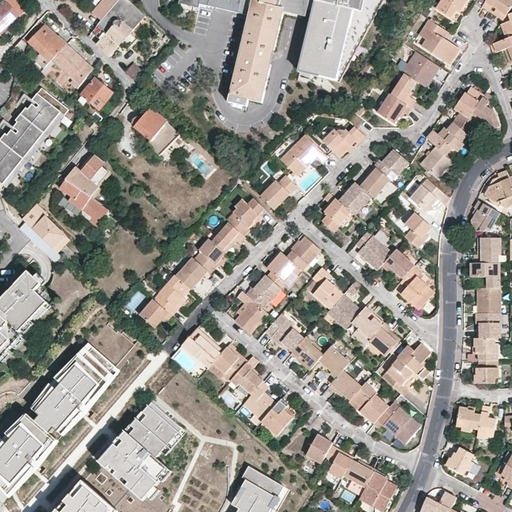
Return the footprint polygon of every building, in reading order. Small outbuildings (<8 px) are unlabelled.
[(0,34),(20,17),(6,0),(0,5),(0,34)] [(25,12),(14,0),(6,0),(20,17),(25,12)] [(101,0),(83,23),(86,26),(84,30),(84,32),(89,35),(90,35),(97,27),(105,16),(117,0),(101,0)] [(120,46),(145,16),(127,0),(117,0),(105,16),(115,24),(106,35),(120,46)] [(179,0),(178,3),(199,8),(199,4),(247,15),(228,103),(248,108),(250,99),(264,102),(283,7),(304,12),(304,10),(306,0),(179,0)] [(306,0),(304,10),(314,13),(300,74),(341,83),(352,62),(348,60),(356,44),(361,47),(375,22),(371,20),(381,0),(306,0)] [(386,0),(381,0),(371,20),(375,22),(386,0)] [(459,12),(466,0),(441,0),(436,9),(449,17),(455,10),(459,12)] [(506,15),(511,5),(511,1),(510,0),(486,0),(482,7),(489,11),(493,6),(506,15)] [(503,20),(506,15),(493,6),(489,11),(503,20)] [(455,10),(449,17),(457,22),(462,14),(459,12),(455,10)] [(491,45),(494,53),(505,49),(508,48),(511,45),(511,13),(508,15),(511,21),(501,25),(505,35),(509,34),(510,37),(507,39),(491,45)] [(115,24),(105,16),(97,27),(106,35),(115,24)] [(448,31),(429,19),(419,34),(426,39),(422,46),(448,63),(458,47),(443,38),(448,31)] [(66,44),(67,42),(59,35),(58,36),(45,24),(29,41),(41,52),(50,61),(66,44)] [(97,46),(110,57),(120,46),(106,35),(97,46)] [(23,38),(16,45),(21,50),(28,43),(23,38)] [(28,43),(21,50),(24,53),(31,45),(28,43)] [(44,66),(42,69),(45,72),(55,62),(72,79),(71,81),(78,87),(94,69),(88,64),(89,62),(81,54),(79,56),(66,44),(50,61),(44,66)] [(348,60),(352,62),(361,47),(356,44),(348,60)] [(35,58),(44,66),(50,61),(41,52),(35,58)] [(435,72),(439,66),(419,53),(406,74),(418,82),(422,85),(432,70),(435,72)] [(139,69),(134,64),(124,73),(130,80),(132,80),(132,79),(133,79),(134,79),(134,80),(135,80),(142,72),(139,69)] [(422,85),(425,87),(435,72),(432,70),(422,85)] [(418,82),(406,74),(404,74),(391,94),(410,107),(412,108),(417,101),(409,96),(412,92),(418,82)] [(113,93),(95,78),(81,96),(99,110),(113,93)] [(455,122),(463,129),(468,121),(470,118),(484,95),(471,87),(466,94),(465,93),(455,108),(461,112),(455,122)] [(66,107),(42,88),(37,95),(39,97),(35,102),(44,109),(43,112),(33,104),(29,109),(27,108),(16,121),(18,122),(14,128),(24,135),(22,138),(12,130),(8,135),(6,134),(0,141),(0,158),(3,161),(1,164),(0,162),(0,182),(3,185),(14,172),(24,159),(34,146),(45,133),(55,120),(66,107)] [(492,96),(486,92),(484,95),(470,118),(468,121),(479,129),(485,120),(487,121),(493,137),(496,136),(498,134),(499,133),(500,132),(501,129),(494,111),(486,106),(492,96)] [(410,107),(391,94),(389,93),(377,112),(395,124),(400,117),(403,112),(406,114),(408,115),(412,108),(410,107)] [(44,109),(35,102),(33,104),(43,112),(44,109)] [(69,110),(66,107),(55,120),(59,123),(69,110)] [(182,134),(168,122),(169,122),(151,107),(142,119),(139,117),(138,118),(136,118),(134,119),(133,120),(132,122),(133,124),(134,125),(152,140),(149,144),(162,156),(182,134)] [(49,136),(59,123),(55,120),(45,133),(49,136)] [(452,120),(445,128),(448,130),(455,122),(452,120)] [(462,142),(468,134),(463,129),(455,122),(448,130),(445,128),(438,135),(434,131),(427,138),(436,146),(446,155),(452,147),(457,152),(464,144),(462,142)] [(364,136),(354,126),(348,133),(345,130),(340,135),(335,130),(323,142),(332,151),(339,158),(346,150),(356,141),(357,143),(364,136)] [(24,135),(14,128),(12,130),(22,138),(24,135)] [(38,149),(49,136),(45,133),(34,146),(38,149)] [(304,135),(292,146),(309,163),(315,157),(320,163),(326,157),(304,135)] [(356,141),(346,150),(348,152),(354,146),(357,143),(356,141)] [(187,144),(181,151),(184,154),(191,147),(187,144)] [(28,162),(38,149),(34,146),(24,159),(28,162)] [(309,163),(292,146),(279,159),(294,174),(303,165),(305,166),(309,163)] [(438,179),(454,162),(451,159),(446,155),(436,146),(421,163),(438,179)] [(396,176),(408,163),(394,150),(382,162),(380,160),(375,165),(386,175),(391,170),(396,176)] [(77,167),(67,179),(92,197),(101,186),(91,178),(103,163),(94,156),(89,162),(82,171),(77,167)] [(17,175),(28,162),(24,159),(14,172),(17,175)] [(103,163),(91,178),(101,186),(113,171),(103,163)] [(303,165),(294,174),(296,176),(305,166),(303,165)] [(390,179),(386,175),(375,165),(369,172),(372,174),(368,178),(361,186),(371,196),(373,197),(390,179)] [(511,181),(511,178),(508,171),(498,175),(499,178),(501,182),(490,187),(485,195),(499,203),(504,201),(507,208),(511,206),(511,181)] [(7,188),(17,175),(14,172),(3,185),(7,188)] [(284,175),(282,177),(294,188),(296,186),(284,175)] [(275,179),(259,195),(273,209),(294,188),(282,177),(278,182),(275,179)] [(501,182),(499,178),(493,181),(490,187),(501,182)] [(92,197),(67,179),(61,188),(72,197),(70,201),(83,210),(94,218),(101,224),(111,211),(96,200),(92,197)] [(444,205),(450,199),(427,179),(410,199),(424,211),(434,210),(433,206),(438,200),(442,204),(444,205)] [(351,212),(355,215),(371,196),(361,186),(356,182),(339,201),(351,212)] [(105,189),(101,186),(92,197),(96,200),(105,189)] [(326,198),(325,199),(328,203),(330,204),(325,210),(324,211),(328,214),(322,221),(334,231),(351,212),(339,201),(330,193),(326,198)] [(83,210),(70,201),(65,197),(59,205),(66,209),(67,207),(79,216),(83,210)] [(264,209),(253,198),(248,203),(242,198),(235,205),(237,207),(232,212),(236,217),(230,224),(244,236),(250,230),(248,228),(253,222),(253,221),(258,215),(264,209)] [(438,209),(442,204),(438,200),(433,206),(434,210),(438,209)] [(500,213),(479,200),(475,208),(478,210),(473,219),(473,231),(483,231),(483,228),(491,228),(500,213)] [(39,204),(24,218),(55,248),(68,235),(49,216),(45,213),(47,211),(39,204)] [(232,212),(225,219),(229,222),(230,224),(236,217),(232,212)] [(425,236),(432,228),(416,213),(406,225),(412,230),(406,238),(418,249),(424,241),(422,239),(425,236)] [(261,218),(258,215),(253,221),(253,222),(248,228),(250,230),(261,218)] [(101,224),(94,218),(91,221),(99,227),(101,224)] [(230,224),(229,222),(212,241),(223,251),(234,239),(236,241),(240,244),(245,238),(244,236),(230,224)] [(379,229),(372,236),(384,246),(390,239),(379,229)] [(372,236),(367,231),(356,244),(361,249),(358,253),(377,271),(382,266),(392,254),(384,246),(372,236)] [(68,235),(55,248),(59,252),(71,239),(68,235)] [(303,271),(321,251),(306,237),(301,242),(293,252),(291,250),(285,256),(299,268),(303,271)] [(212,241),(209,238),(200,249),(201,251),(194,259),(207,270),(210,273),(217,265),(215,263),(220,259),(225,253),(223,251),(212,241)] [(501,238),(478,238),(478,248),(481,248),(481,255),(478,255),(474,255),(473,263),(499,263),(499,256),(501,255),(501,238)] [(234,239),(223,251),(225,253),(236,241),(234,239)] [(301,242),(299,241),(291,250),(293,252),(301,242)] [(392,254),(382,266),(390,273),(391,272),(393,270),(398,274),(404,279),(414,267),(396,250),(392,254)] [(285,283),(299,268),(285,256),(280,251),(275,257),(277,259),(273,264),(268,269),(272,272),(278,278),(285,283)] [(176,276),(190,289),(203,275),(207,270),(194,259),(193,258),(176,276)] [(501,263),(499,263),(473,263),(470,263),(470,278),(484,278),(487,278),(487,282),(487,288),(501,288),(501,263)] [(404,279),(400,283),(406,289),(401,295),(409,302),(411,300),(421,308),(435,293),(417,277),(421,272),(414,267),(404,279)] [(331,276),(322,268),(313,278),(322,286),(315,294),(331,309),(344,295),(328,280),(331,276)] [(433,280),(422,271),(421,272),(417,277),(427,286),(433,280)] [(0,359),(9,350),(12,347),(21,337),(22,336),(19,333),(22,330),(31,321),(38,313),(48,303),(40,296),(47,289),(29,272),(0,301),(0,359)] [(272,272),(268,277),(274,282),(278,278),(272,272)] [(246,295),(262,309),(268,302),(270,304),(283,290),(274,282),(268,277),(266,275),(260,283),(254,290),(252,288),(246,295)] [(154,300),(171,315),(177,308),(174,306),(183,297),(190,289),(176,276),(154,300)] [(363,288),(355,281),(348,290),(355,296),(363,288)] [(487,288),(477,288),(477,313),(501,313),(501,288),(487,288)] [(243,328),(250,335),(268,314),(262,309),(246,295),(243,292),(239,296),(246,303),(245,304),(250,307),(244,314),(242,313),(235,321),(243,328)] [(362,311),(344,295),(331,309),(328,312),(347,329),(352,323),(362,311)] [(174,306),(177,308),(186,299),(183,297),(174,306)] [(166,320),(171,315),(154,300),(140,315),(154,328),(164,318),(166,320)] [(411,300),(409,302),(419,311),(421,308),(411,300)] [(48,303),(38,313),(41,317),(51,306),(48,303)] [(240,310),(242,313),(244,314),(250,307),(245,304),(240,310)] [(367,307),(362,311),(352,323),(358,329),(355,333),(367,344),(369,342),(383,325),(376,318),(373,320),(370,317),(373,313),(367,307)] [(385,323),(373,313),(370,317),(373,320),(376,318),(383,325),(385,324),(385,323)] [(481,338),(494,338),(501,338),(501,313),(477,313),(477,327),(481,327),(481,338)] [(288,347),(293,352),(304,340),(293,329),(285,323),(287,321),(281,315),(276,321),(266,332),(281,345),(283,343),(288,347)] [(31,321),(22,330),(25,333),(34,324),(31,321)] [(295,327),(287,321),(285,323),(293,329),(295,327)] [(385,324),(383,325),(369,342),(386,356),(388,353),(397,344),(397,343),(386,334),(389,331),(390,329),(385,324)] [(197,329),(181,346),(192,356),(193,354),(197,350),(200,353),(208,344),(202,338),(204,335),(197,329)] [(400,340),(389,331),(386,334),(397,343),(400,340)] [(352,336),(364,348),(367,344),(355,333),(352,336)] [(193,354),(209,368),(212,364),(205,357),(215,345),(204,335),(202,338),(208,344),(200,353),(197,350),(193,354)] [(21,337),(12,347),(15,350),(24,340),(21,337)] [(479,354),(479,361),(494,361),(494,354),(498,354),(497,344),(494,344),(494,338),(481,338),(477,338),(474,338),(474,348),(476,348),(476,354),(479,354)] [(293,352),(292,354),(298,360),(301,356),(307,360),(305,362),(312,369),(319,361),(326,353),(313,342),(311,344),(305,339),(304,340),(293,352)] [(239,358),(233,353),(235,351),(236,349),(230,344),(223,351),(212,364),(225,375),(222,378),(229,384),(232,380),(238,374),(248,362),(241,356),(239,358)] [(399,345),(397,344),(388,353),(390,355),(399,345)] [(89,345),(79,357),(82,360),(93,349),(89,345)] [(205,357),(212,364),(223,351),(215,345),(205,357)] [(409,346),(398,358),(415,374),(423,381),(430,373),(424,368),(421,366),(424,362),(431,354),(422,345),(416,352),(409,346)] [(326,353),(319,361),(323,364),(322,367),(330,374),(335,369),(340,374),(343,371),(350,364),(331,347),(326,353)] [(105,379),(115,368),(93,349),(82,360),(79,357),(73,363),(77,367),(69,376),(65,372),(58,381),(61,384),(56,390),(53,386),(43,398),(46,401),(36,413),(40,416),(35,421),(32,418),(23,428),(19,424),(9,436),(12,439),(7,444),(4,442),(0,446),(0,484),(2,487),(5,483),(14,491),(34,468),(30,464),(35,459),(38,462),(49,450),(45,447),(54,437),(50,434),(55,429),(58,432),(68,421),(72,424),(82,412),(79,409),(83,403),(87,407),(95,398),(91,395),(99,386),(103,389),(108,383),(105,379)] [(9,350),(0,359),(0,360),(3,363),(12,353),(9,350)] [(298,360),(310,371),(312,369),(305,362),(307,360),(301,356),(298,360)] [(263,383),(265,380),(253,370),(259,363),(258,362),(252,357),(248,362),(238,374),(232,380),(238,386),(241,384),(253,394),(263,383)] [(415,374),(398,358),(381,377),(401,395),(404,397),(409,391),(404,387),(415,374)] [(494,361),(479,361),(479,368),(479,375),(478,375),(478,383),(497,383),(497,378),(499,378),(499,367),(494,367),(494,361)] [(73,363),(65,372),(69,376),(77,367),(73,363)] [(225,375),(212,364),(209,368),(221,379),(222,378),(225,375)] [(105,379),(108,383),(118,371),(115,368),(105,379)] [(330,374),(336,379),(340,374),(335,369),(330,374)] [(336,379),(329,388),(335,393),(336,392),(338,390),(343,394),(350,401),(352,399),(362,388),(343,371),(340,374),(336,379)] [(58,381),(53,386),(56,390),(61,384),(58,381)] [(278,404),(265,393),(269,388),(263,383),(253,394),(244,404),(255,414),(250,420),(257,427),(262,421),(263,421),(278,404)] [(360,412),(375,424),(378,421),(381,418),(390,408),(376,395),(377,394),(365,384),(362,388),(352,399),(363,409),(360,412)] [(91,395),(95,398),(103,389),(99,386),(91,395)] [(46,401),(43,398),(32,409),(36,413),(46,401)] [(289,405),(282,399),(278,404),(263,421),(262,421),(279,436),(294,419),(287,413),(286,414),(283,412),(286,408),(289,405)] [(350,401),(349,402),(360,412),(363,409),(352,399),(350,401)] [(128,486),(144,500),(148,496),(156,487),(162,480),(159,478),(168,468),(157,458),(162,452),(183,429),(153,402),(144,413),(147,416),(142,422),(138,419),(132,426),(136,429),(131,435),(127,432),(121,438),(125,442),(119,448),(116,444),(100,462),(108,469),(111,465),(118,472),(115,475),(121,481),(124,477),(131,483),(128,486)] [(82,412),(87,407),(83,403),(79,409),(82,412)] [(421,427),(393,403),(390,408),(381,418),(378,421),(375,424),(374,426),(380,431),(383,426),(405,445),(421,427)] [(490,407),(483,405),(481,414),(479,431),(477,437),(487,439),(487,435),(494,436),(497,419),(489,417),(490,407)] [(479,431),(481,414),(475,413),(475,411),(468,410),(469,408),(461,407),(457,427),(463,427),(462,430),(471,432),(472,429),(479,431)] [(296,416),(286,408),(283,412),(286,414),(287,413),(294,419),(296,416)] [(144,413),(138,419),(142,422),(147,416),(144,413)] [(28,415),(19,424),(23,428),(32,418),(28,415)] [(62,435),(72,424),(68,421),(58,432),(62,435)] [(132,426),(127,432),(131,435),(136,429),(132,426)] [(186,432),(183,429),(162,452),(166,455),(186,432)] [(306,455),(322,464),(325,458),(332,446),(333,444),(317,435),(306,455)] [(45,447),(49,450),(58,441),(54,437),(45,447)] [(121,438),(116,444),(119,448),(125,442),(121,438)] [(100,462),(116,444),(114,443),(99,462),(121,481),(115,475),(118,472),(111,465),(108,469),(100,462)] [(330,472),(343,479),(345,476),(352,461),(340,455),(341,452),(332,446),(325,458),(334,463),(330,472)] [(474,455),(460,447),(457,452),(455,451),(452,457),(451,457),(447,465),(464,474),(467,469),(470,471),(474,463),(472,461),(475,455),(474,455)] [(352,461),(354,458),(341,452),(340,455),(352,461)] [(507,484),(511,486),(511,456),(510,460),(505,457),(497,472),(505,476),(510,479),(508,481),(507,484)] [(30,464),(34,468),(38,462),(35,459),(30,464)] [(366,488),(376,471),(366,465),(365,469),(357,464),(352,461),(345,476),(354,481),(366,488)] [(243,477),(247,480),(249,481),(255,470),(249,466),(243,477)] [(175,474),(168,468),(159,478),(162,480),(166,484),(175,474)] [(255,470),(249,481),(276,496),(276,495),(279,497),(285,487),(255,470)] [(389,477),(376,471),(366,488),(362,496),(360,499),(374,506),(375,504),(385,510),(396,489),(386,484),(387,481),(389,477)] [(121,481),(128,486),(131,483),(124,477),(121,481)] [(270,511),(272,509),(269,507),(276,496),(249,481),(247,480),(242,488),(244,489),(239,497),(237,496),(232,505),(234,506),(230,511),(270,511)] [(77,488),(82,492),(86,487),(112,510),(114,507),(84,481),(77,488)] [(362,496),(366,488),(354,481),(349,488),(362,496)] [(398,487),(387,481),(386,484),(396,489),(398,487)] [(110,511),(112,510),(86,487),(82,492),(76,499),(72,495),(65,502),(70,506),(64,511),(61,511),(59,509),(56,511),(110,511)] [(156,487),(148,496),(152,500),(160,490),(156,487)] [(82,492),(77,488),(72,495),(76,499),(82,492)] [(427,496),(420,511),(449,511),(451,509),(457,499),(445,492),(439,503),(427,496)] [(272,509),(275,510),(281,498),(279,497),(276,495),(276,496),(269,507),(272,509)] [(65,502),(59,509),(61,511),(64,511),(70,506),(65,502)]
